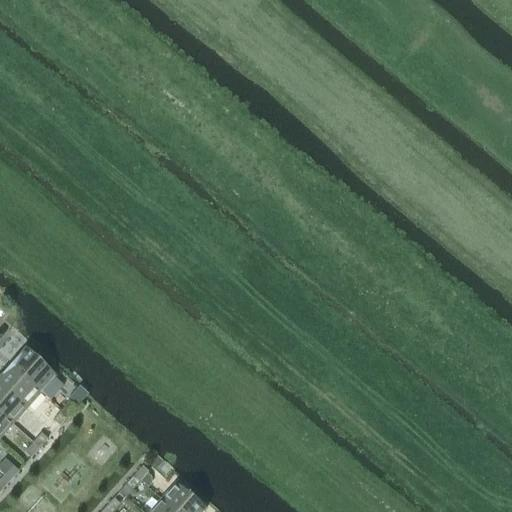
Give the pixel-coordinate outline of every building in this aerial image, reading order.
[(25,351),(10,367),(40,394),(48,401),(63,385),(25,351)] [(0,378),(0,387),(26,410),(40,394),(10,367),(0,378)] [(0,416),(11,426),(26,410),(0,387),(0,416)] [(69,403),(61,413),(67,418),(75,409),(69,403)] [(52,422),(59,427),(67,418),(61,413),(52,422)] [(0,438),(11,426),(0,416),(0,438)] [(40,435),(32,445),(38,450),(46,441),(40,435)] [(24,454),(30,460),(38,450),(32,445),(24,454)] [(0,464),(0,474),(3,477),(9,482),(17,473),(4,461),(0,464)] [(141,468),(133,477),(139,483),(147,474),(141,468)] [(0,480),(0,491),(1,492),(9,482),(3,477),(0,480)] [(133,477),(125,487),(131,492),(139,483),(133,477)] [(160,501),(171,511),(204,511),(205,511),(175,485),(160,501)] [(113,500),(104,510),(106,511),(113,511),(119,506),(113,500)] [(150,511),(171,511),(160,501),(150,511)]
